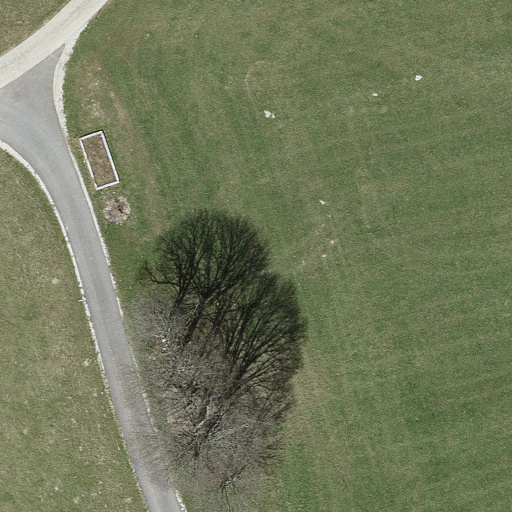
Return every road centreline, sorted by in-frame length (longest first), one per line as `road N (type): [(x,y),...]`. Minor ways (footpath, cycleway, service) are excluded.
road 1 (track): [(166,511),(37,92)]
road 2 (track): [(0,108),(37,92),(113,0)]
